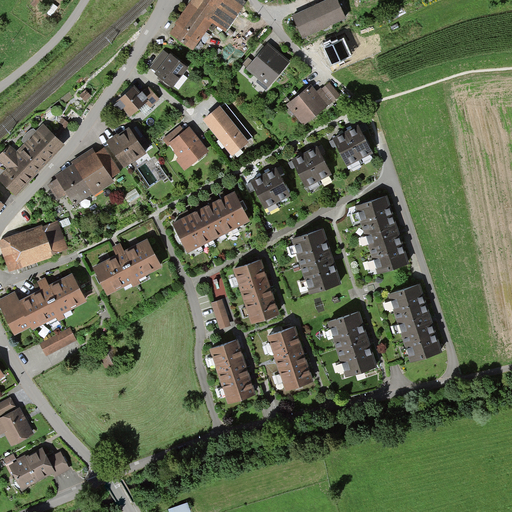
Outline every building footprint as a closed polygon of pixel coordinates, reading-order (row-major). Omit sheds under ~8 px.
[(215,21),(229,30),(248,1),(247,0),(195,0),(185,15),(177,27),(173,33),(197,49),(215,21)] [(304,37),(349,18),(340,0),(329,0),(295,15),(304,37)] [(246,69),(268,86),(289,61),(267,43),(246,69)] [(151,67),(156,71),(169,55),(163,51),(151,67)] [(173,87),(188,68),(170,53),(169,55),(156,71),(155,73),(162,79),(173,87)] [(285,104),(300,123),(338,96),(327,81),(314,91),(310,86),(285,104)] [(122,106),(130,114),(146,99),(152,105),(159,99),(149,88),(141,95),(133,87),(118,101),(122,106)] [(86,90),(80,95),(85,101),(91,96),(86,90)] [(220,107),(203,121),(223,145),(220,148),(230,161),(251,145),(220,107)] [(55,134),(59,138),(70,124),(63,118),(59,123),(62,125),(55,134)] [(55,134),(44,124),(36,131),(34,129),(29,131),(24,136),(22,141),(24,143),(17,152),(10,145),(0,154),(0,162),(7,169),(0,175),(0,179),(15,195),(32,178),(41,169),(45,165),(65,145),(59,138),(55,134)] [(347,164),(372,151),(358,124),(350,128),(341,133),(333,137),(347,164)] [(168,147),(170,145),(169,143),(185,131),(180,125),(163,139),(168,147)] [(209,151),(191,126),(185,131),(184,131),(183,133),(169,143),(170,145),(174,150),(173,150),(179,158),(177,160),(184,170),(209,151)] [(124,168),(146,153),(128,128),(119,134),(118,135),(117,133),(105,142),(124,168)] [(305,184),(330,171),(316,144),(308,148),(299,153),(291,157),(305,184)] [(66,194),(74,206),(93,193),(94,195),(115,181),(113,179),(123,172),(105,146),(96,152),(93,147),(71,162),(73,165),(57,176),(58,178),(48,185),(57,200),(66,194)] [(265,205),(289,193),(276,166),(268,170),(259,174),(251,178),(265,205)] [(187,251),(248,219),(233,190),(226,193),(214,200),(202,206),(190,212),(180,218),(171,222),(187,251)] [(380,272),(410,262),(400,232),(388,195),(357,206),(380,272)] [(67,248),(57,221),(43,226),(42,224),(1,240),(0,242),(0,245),(10,272),(52,256),(51,254),(67,248)] [(311,292),(341,282),(334,259),(323,229),(293,239),(311,292)] [(109,294),(164,266),(150,238),(129,249),(126,242),(115,247),(118,254),(95,266),(109,294)] [(253,323),(280,313),(269,282),(262,260),(234,269),(253,323)] [(68,312),(90,301),(75,272),(55,282),(51,275),(40,281),(43,288),(22,299),(17,290),(0,299),(0,302),(17,335),(33,326),(35,330),(57,318),(60,323),(71,317),(68,312)] [(413,361),(442,351),(431,321),(418,285),(390,295),(413,361)] [(222,328),(233,324),(223,298),(212,303),(222,328)] [(345,377),(378,366),(370,342),(360,312),(327,323),(345,377)] [(48,355),(77,339),(71,327),(42,343),(48,355)] [(288,389),(314,381),(303,349),(296,327),(270,335),(288,389)] [(231,402),(257,393),(247,362),(239,340),(213,349),(231,402)] [(105,367),(118,360),(111,346),(97,353),(105,367)] [(0,417),(17,409),(10,398),(0,403),(0,417)] [(12,445),(33,434),(19,408),(17,409),(0,417),(0,435),(0,437),(6,434),(12,445)] [(58,474),(71,468),(62,451),(51,457),(45,446),(9,465),(22,489),(57,471),(58,474)] [(172,511),(191,511),(192,511),(190,502),(171,506),(172,511)]
